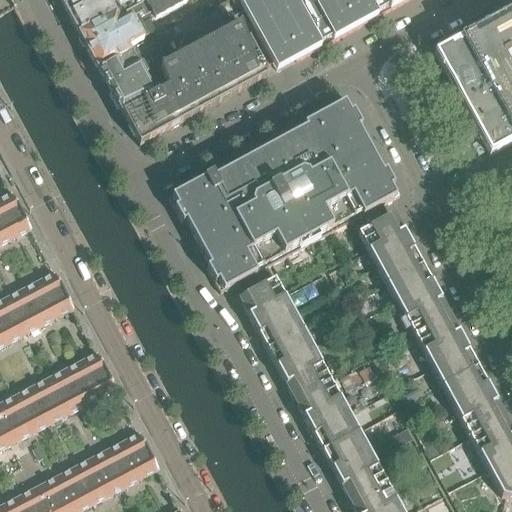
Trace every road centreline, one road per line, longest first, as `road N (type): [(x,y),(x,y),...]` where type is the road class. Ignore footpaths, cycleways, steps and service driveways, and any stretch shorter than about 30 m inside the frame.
road 1 (residential): [(0,120),(202,511)]
road 2 (residential): [(132,182),(319,511)]
road 3 (residential): [(355,63),(426,193),(433,234),(511,381)]
road 4 (residential): [(132,182),(355,63)]
road 5 (residential): [(30,0),(132,182)]
road 6 (residential): [(355,63),(473,0)]
